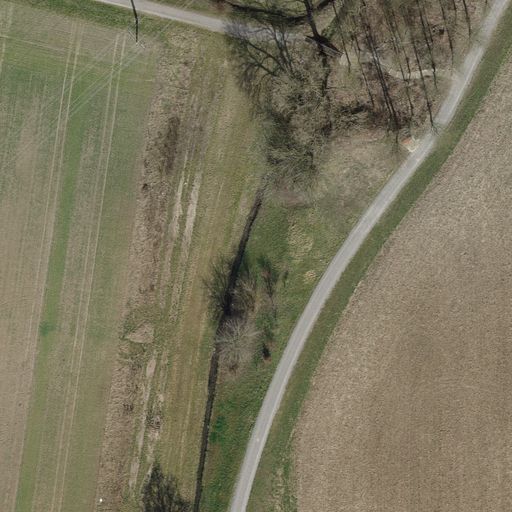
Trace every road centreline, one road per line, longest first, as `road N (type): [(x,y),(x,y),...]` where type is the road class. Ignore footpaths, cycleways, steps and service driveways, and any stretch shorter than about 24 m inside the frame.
road 1 (track): [(510,0),(476,65),(331,273),(241,511)]
road 2 (track): [(134,0),(293,37)]
